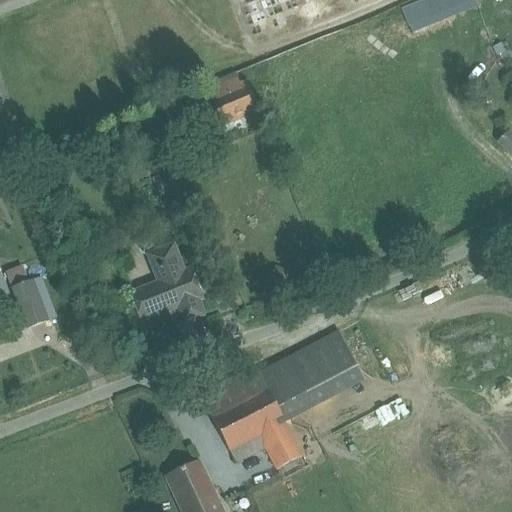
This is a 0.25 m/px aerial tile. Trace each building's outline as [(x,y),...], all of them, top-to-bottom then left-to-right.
[(510,0),(494,6),(498,16),(511,11),(511,2),(511,0),(510,0)] [(216,82),(219,89),(208,93),(222,129),(258,115),(245,83),(239,86),(235,75),(216,82)] [(511,136),(509,133),(496,144),(511,161),(511,136)] [(68,218),(65,232),(64,232),(64,233),(65,234),(65,235),(65,236),(66,236),(66,237),(67,238),(68,238),(69,239),(70,239),(71,239),(72,239),(73,239),(74,238),(75,238),(75,237),(76,237),(76,236),(77,236),(77,235),(77,234),(79,223),(79,222),(80,221),(80,220),(79,220),(79,219),(79,218),(79,217),(78,217),(78,216),(77,216),(77,215),(76,215),(75,215),(74,214),(73,214),(72,214),(72,215),(71,215),(70,215),(69,216),(69,217),(68,217),(68,218)] [(134,246),(144,257),(154,247),(145,237),(134,246)] [(132,296),(142,324),(170,313),(169,310),(177,307),(184,324),(205,316),(200,303),(203,301),(191,271),(185,274),(174,247),(149,257),(154,270),(160,272),(164,283),(132,296)] [(48,324),(23,261),(1,269),(27,332),(48,324)] [(276,267),(272,280),(291,286),(295,273),(276,267)] [(0,300),(9,296),(0,276),(0,275),(0,300)] [(268,280),(260,299),(269,302),(277,283),(268,280)] [(417,281),(407,285),(416,309),(426,305),(417,281)] [(275,474),(303,459),(286,425),(366,383),(339,333),(260,375),(256,368),(201,397),(236,466),(263,452),(275,474)] [(350,440),(408,419),(401,401),(344,421),(350,440)] [(221,511),(219,507),(209,487),(208,484),(199,466),(168,480),(182,511),(221,511)]
